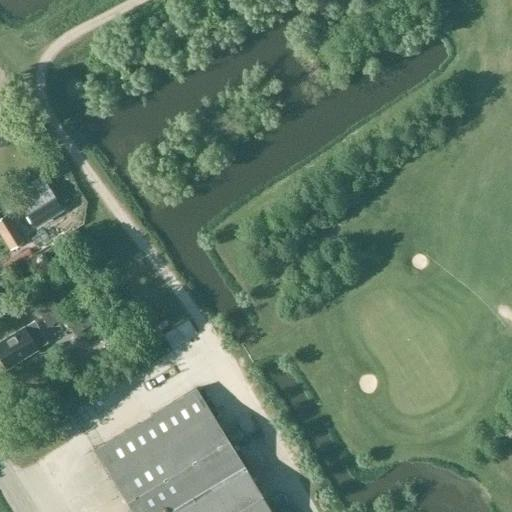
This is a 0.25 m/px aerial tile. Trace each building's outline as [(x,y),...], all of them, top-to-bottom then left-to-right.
[(32,224),(59,206),(40,177),(13,193),(32,224)] [(0,235),(8,251),(23,242),(6,217),(0,219),(0,235)] [(47,327),(62,318),(50,298),(34,306),(47,327)] [(86,305),(64,317),(74,335),(96,322),(86,305)] [(34,322),(24,328),(0,341),(0,360),(5,370),(37,351),(37,349),(47,344),(34,322)] [(130,382),(112,391),(117,401),(135,393),(130,382)] [(131,511),(269,511),(195,388),(93,450),(131,511)] [(80,406),(89,425),(111,414),(103,396),(80,406)]
